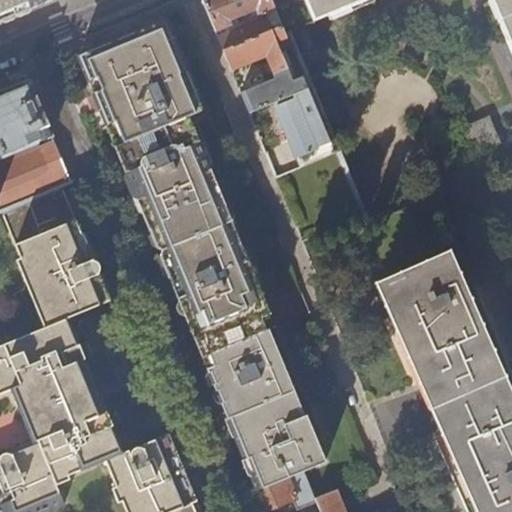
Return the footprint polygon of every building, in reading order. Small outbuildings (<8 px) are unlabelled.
[(0,0),(0,21),(1,21),(51,0),(0,0)] [(218,39),(224,53),(282,28),(270,0),(202,0),(216,32),(231,27),(229,22),(250,13),(251,18),(265,13),(266,16),(264,21),(218,39)] [(511,0),(304,0),(313,23),(368,0),(487,0),(511,59),(511,0)] [(190,326),(203,356),(267,328),(263,318),(272,314),(266,298),(241,240),(206,156),(190,117),(205,110),(202,102),(177,42),(169,23),(161,19),(146,26),(93,48),(82,53),(79,60),(84,71),(109,132),(131,185),(153,237),(173,286),(190,326)] [(282,28),(224,53),(232,73),(265,59),(273,78),(240,92),(249,113),(293,95),(307,89),(303,78),(293,82),(281,54),(291,50),(282,28)] [(0,209),(62,186),(71,182),(25,71),(16,75),(9,78),(13,88),(0,93),(0,209)] [(307,89),(293,95),(295,100),(265,113),(290,173),(334,154),(307,89)] [(62,186),(0,209),(19,256),(15,258),(43,326),(0,343),(0,391),(11,387),(33,439),(10,449),(12,454),(8,451),(6,451),(3,451),(0,453),(0,511),(38,511),(60,504),(52,485),(65,479),(63,474),(98,459),(109,487),(105,489),(111,502),(115,501),(119,511),(169,511),(196,501),(188,483),(167,431),(144,440),(146,445),(143,443),(140,443),(135,444),(132,446),(130,449),(129,452),(127,447),(121,449),(71,328),(67,330),(62,317),(113,299),(100,269),(96,272),(98,268),(98,263),(95,259),(91,258),(95,256),(85,232),(81,233),(62,186)] [(511,511),(511,415),(443,259),(380,287),(445,434),(434,439),(465,511),(511,511)] [(284,423),(306,414),(292,380),(277,344),(209,372),(218,392),(235,433),(254,480),(259,490),(303,470),(284,423)] [(307,416),(306,414),(284,423),(303,470),(328,459),(314,426),(309,415),(307,416)] [(258,511),(311,489),(303,470),(259,490),(248,495),(256,511),(258,511)] [(371,490),(380,511),(385,511),(399,506),(390,482),(382,486),(371,490)] [(314,497),(320,511),(337,511),(329,491),(314,497)] [(200,511),(196,501),(169,511),(200,511)]
